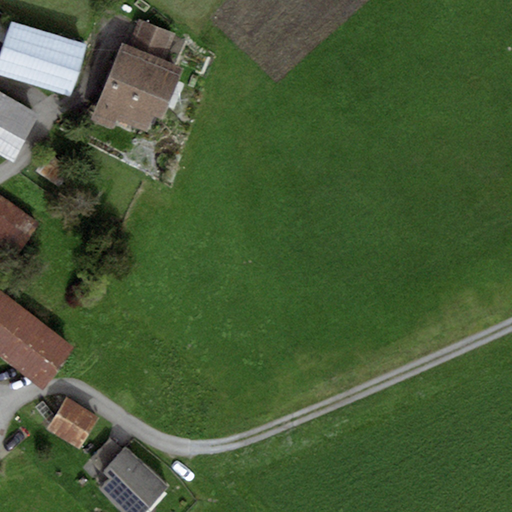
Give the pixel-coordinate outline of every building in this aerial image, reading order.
[(128,46),(164,61),(175,35),(139,20),(128,46)] [(87,47),(11,21),(0,54),(0,76),(70,100),(87,47)] [(128,46),(122,44),(90,121),(111,130),(116,120),(147,133),(153,117),(162,121),(184,69),(164,61),(128,46)] [(38,114),(0,92),(0,154),(12,161),(38,114)] [(0,195),(0,265),(5,269),(38,224),(0,195)] [(74,349),(0,290),(0,355),(43,390),(74,349)] [(46,430),(79,450),(99,418),(66,398),(46,430)] [(145,511),(168,488),(125,447),(100,473),(109,481),(100,490),(123,511),(145,511)]
